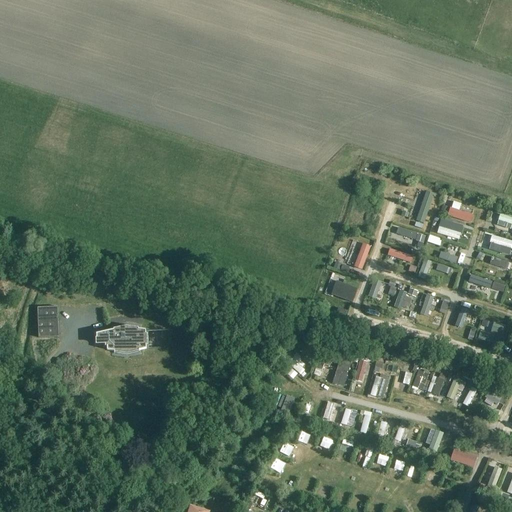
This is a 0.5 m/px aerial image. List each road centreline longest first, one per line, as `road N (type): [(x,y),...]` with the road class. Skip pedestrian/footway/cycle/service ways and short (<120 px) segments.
road 1 (track): [(391,203),(356,314),(511,363)]
road 2 (track): [(511,315),(370,266)]
